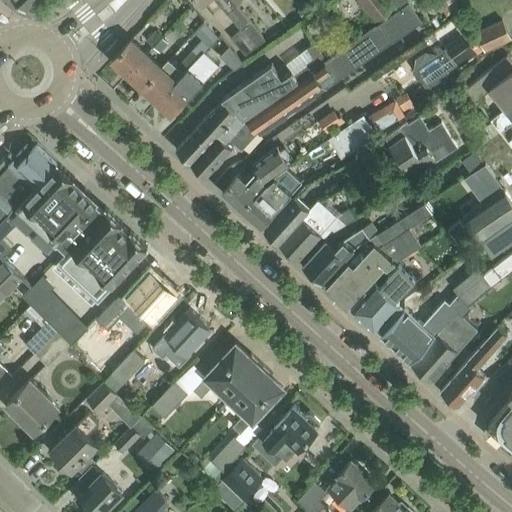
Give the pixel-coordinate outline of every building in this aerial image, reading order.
[(16,0),(26,9),(35,0),(16,0)] [(265,39),(235,4),(231,0),(219,0),(218,1),(239,27),(229,35),(245,53),(265,39)] [(388,0),(396,9),(408,0),(388,0)] [(511,36),(503,18),(479,29),(487,48),(511,36)] [(204,19),(194,30),(202,38),(209,44),(217,35),(204,19)] [(415,55),(413,65),(426,83),(436,84),(445,78),(447,67),(456,61),(460,67),(484,51),(468,28),(444,44),(435,51),(424,49),(415,55)] [(154,44),(162,36),(156,30),(148,39),(154,44)] [(326,53),(336,47),(328,33),(318,39),(326,53)] [(168,41),(162,36),(154,44),(160,50),(168,41)] [(127,73),(147,52),(131,38),(112,59),(127,73)] [(204,50),(188,66),(203,80),(219,63),(204,50)] [(142,87),(161,66),(147,52),(127,73),(142,87)] [(511,101),(511,58),(507,52),(506,53),(507,54),(466,87),(476,99),(490,88),(505,106),(506,107),(511,101)] [(237,53),(227,61),(234,68),(244,61),(237,53)] [(157,100),(175,80),(182,72),(167,59),(161,66),(142,87),(157,100)] [(191,161),(237,111),(244,117),(296,78),(290,69),(281,76),(270,61),(220,97),(221,99),(176,147),(191,161)] [(172,114),(203,80),(188,66),(182,72),(175,80),(157,100),(172,114)] [(259,132),(320,90),(306,70),(296,78),(244,117),(258,129),(259,132)] [(414,106),(411,98),(424,93),(421,86),(381,101),(387,117),(414,106)] [(337,119),(352,110),(345,99),(330,108),(337,119)] [(511,101),(506,107),(505,106),(490,118),(500,131),(511,121),(511,101)] [(258,129),(244,117),(237,111),(191,161),(206,175),(225,154),(226,155),(227,153),(226,152),(233,145),(229,142),(232,139),(241,147),(258,129)] [(362,113),(329,136),(342,155),(375,132),(362,113)] [(408,120),(386,135),(412,174),(457,145),(442,121),(429,128),(421,115),(408,122),(408,120)] [(0,221),(16,204),(57,160),(38,142),(31,149),(26,144),(16,155),(12,150),(11,150),(0,161),(0,221)] [(266,181),(272,175),(290,162),(277,145),(252,164),(254,167),(243,179),(238,174),(223,190),(242,208),(266,181)] [(367,152),(356,157),(363,172),(374,166),(367,152)] [(57,160),(16,204),(25,213),(56,242),(58,241),(65,248),(104,207),(96,200),(97,199),(83,185),(82,186),(73,178),(74,176),(57,160)] [(504,188),(497,178),(485,163),(479,167),(465,176),(482,203),(504,188)] [(285,198),(266,181),(242,208),(261,225),(285,198)] [(480,242),(511,218),(511,199),(504,188),(482,203),(463,216),(480,242)] [(279,241),(309,207),(295,194),(264,228),(279,241)] [(349,207),(337,213),(336,213),(326,204),(318,197),(309,207),(279,241),(297,258),(320,232),(324,236),(346,223),(359,215),(353,205),(349,208),(349,207)] [(348,304),(384,264),(386,266),(394,259),(421,244),(410,226),(431,211),(425,202),(386,227),(385,226),(369,236),(363,240),(368,246),(353,263),(348,259),(326,284),(348,304)] [(16,204),(6,214),(15,223),(25,213),(16,204)] [(65,248),(56,257),(98,297),(147,245),(130,229),(129,230),(121,223),(123,221),(105,205),(104,207),(65,248)] [(6,214),(0,221),(0,222),(8,230),(15,223),(6,214)] [(352,249),(363,240),(369,236),(385,226),(379,216),(363,226),(362,225),(343,238),(335,246),(325,238),(302,263),(323,281),(352,249)] [(511,242),(511,218),(480,242),(491,257),(511,242)] [(0,222),(0,235),(1,237),(8,230),(0,222)] [(0,251),(4,255),(12,247),(1,237),(0,235),(0,251)] [(0,278),(13,265),(2,255),(0,257),(0,278)] [(375,328),(376,327),(399,302),(394,297),(413,276),(398,262),(387,273),(389,276),(380,285),(375,280),(351,307),(375,328)] [(0,297),(22,275),(13,265),(9,269),(0,278),(0,297)] [(411,360),(457,309),(463,314),(470,307),(468,305),(490,286),(479,274),(475,269),(454,287),(459,292),(449,301),(442,295),(396,347),(411,360)] [(134,277),(96,317),(105,325),(108,327),(119,315),(137,331),(152,314),(174,291),(163,281),(165,279),(156,270),(154,273),(152,270),(141,283),(134,277)] [(396,347),(442,295),(436,290),(414,314),(405,307),(382,332),(381,333),(396,347)] [(25,342),(34,351),(57,330),(31,302),(27,306),(29,308),(26,312),(33,319),(36,317),(43,324),(25,342)] [(382,332),(405,307),(399,302),(376,327),(382,332)] [(189,306),(166,331),(167,331),(156,342),(167,352),(177,341),(186,350),(209,325),(189,306)] [(478,327),(463,314),(457,309),(411,360),(432,379),(478,327)] [(96,317),(88,326),(97,334),(105,325),(96,317)] [(497,323),(440,387),(458,403),(485,373),(477,366),(507,333),(497,323)] [(69,342),(57,330),(34,351),(46,364),(69,342)] [(236,342),(194,388),(202,395),(211,385),(215,388),(218,385),(231,397),(263,362),(251,351),(249,354),(236,342)] [(145,359),(133,349),(112,372),(123,383),(145,359)] [(273,372),(263,362),(231,397),(241,407),(238,410),(242,414),(233,424),(240,431),(283,386),(270,374),(273,372)] [(34,429),(58,405),(30,378),(6,401),(34,429)] [(119,393),(110,384),(105,378),(94,389),(87,396),(100,410),(119,393)] [(152,403),(165,415),(187,392),(174,380),(152,403)] [(511,388),(508,392),(511,396),(488,424),(503,437),(504,436),(505,437),(504,438),(511,444),(511,388)] [(299,407),(294,403),(275,423),(276,424),(264,436),(266,437),(264,439),(272,446),(274,444),(276,446),(284,453),(291,453),(298,445),(299,446),(318,426),(315,423),(317,420),(309,412),(307,415),(299,408),(300,407),(299,407)] [(72,467),(84,455),(87,452),(97,442),(87,432),(96,423),(85,413),(52,447),(72,467)] [(144,436),(154,425),(142,414),(135,421),(115,441),(123,449),(141,433),(144,436)] [(158,432),(146,444),(163,460),(175,447),(158,432)] [(211,458),(223,469),(245,446),(233,435),(211,458)] [(250,503),(270,483),(243,457),(224,477),(250,503)] [(338,474),(328,485),(350,507),(360,495),(361,496),(376,480),(352,458),(337,473),(338,474)] [(96,511),(100,511),(122,490),(102,471),(78,495),(88,505),(89,504),(96,511)] [(298,497),(314,511),(316,511),(325,503),(319,499),(327,490),(316,479),(298,497)] [(162,511),(158,507),(166,499),(157,490),(134,511),(162,511)] [(369,511),(414,511),(408,506),(405,508),(390,493),(390,492),(389,492),(369,511)]
